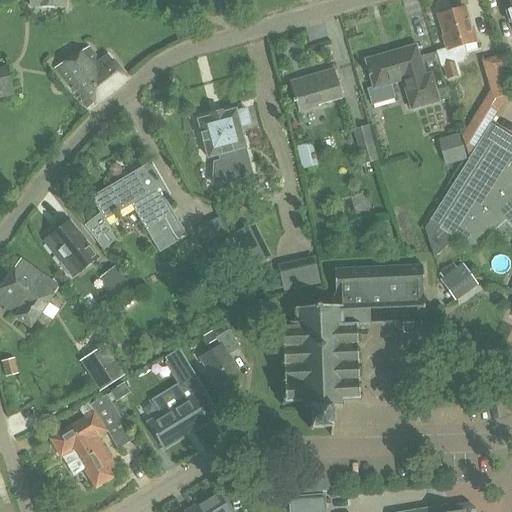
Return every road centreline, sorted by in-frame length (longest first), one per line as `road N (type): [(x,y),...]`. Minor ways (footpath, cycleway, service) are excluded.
road 1 (unclassified): [(0,241),(71,146),(143,74),(177,55),(364,0)]
road 2 (residential): [(511,433),(242,452),(202,465),(127,511)]
